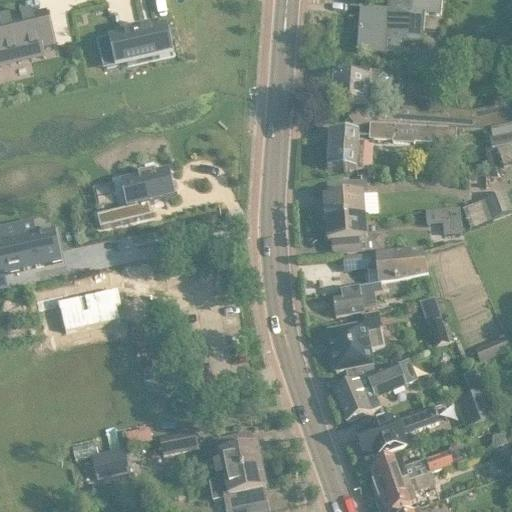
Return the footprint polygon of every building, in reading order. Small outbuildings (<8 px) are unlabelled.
[(355,54),(382,56),(385,56),(386,42),(421,45),(423,15),(439,16),(440,0),(387,0),(386,12),(358,10),(355,54)] [(25,53),(51,47),(43,14),(30,17),(30,16),(19,18),(20,19),(8,22),(8,20),(0,22),(0,55),(25,50),(25,53)] [(106,39),(94,42),(98,58),(110,55),(113,69),(125,67),(172,56),(165,25),(106,38),(106,39)] [(330,107),(367,109),(367,100),(375,95),(397,96),(401,91),(398,85),(398,77),(336,72),(336,80),(332,80),(330,107)] [(443,117),(416,115),(414,111),(402,110),(398,114),(388,114),(385,110),(378,109),(375,113),(355,112),(348,120),(352,126),(368,127),(455,132),(486,135),(490,153),(511,148),(511,109),(477,117),(443,114),(443,117)] [(455,132),(368,127),(367,141),(390,143),(391,145),(412,146),(414,144),(434,146),(433,148),(453,149),(455,132)] [(356,145),(357,136),(328,134),(325,172),(359,175),(362,145),(356,145)] [(125,211),(109,214),(112,227),(151,218),(148,206),(174,200),(166,171),(118,182),(125,211)] [(322,201),(324,223),(364,220),(361,185),(330,187),(331,200),(322,201)] [(503,195),(483,203),(490,222),(510,215),(503,195)] [(440,234),(455,233),(455,217),(440,217),(440,234)] [(326,245),(335,245),(336,257),(382,253),(381,240),(365,241),(364,220),(324,223),(326,245)] [(0,292),(6,291),(2,276),(60,263),(52,232),(0,243),(0,292)] [(342,274),(374,272),(376,289),(427,282),(420,255),(341,260),(342,274)] [(339,294),(339,296),(330,298),(334,320),(362,315),(362,314),(375,312),(373,300),(429,289),(427,282),(376,289),(359,293),(357,292),(339,294)] [(58,297),(32,303),(34,313),(53,309),(55,316),(56,316),(60,335),(59,335),(60,338),(121,324),(121,322),(116,323),(114,311),(118,310),(114,293),(60,305),(58,297)] [(362,327),(326,335),(331,359),(329,362),(330,369),(334,371),(334,376),(372,368),(369,353),(382,351),(378,332),(379,332),(376,316),(360,320),(362,327)] [(441,324),(428,327),(433,350),(446,347),(441,324)] [(504,340),(473,353),(478,366),(509,354),(504,340)] [(358,384),(332,395),(345,425),(379,411),(376,404),(405,389),(395,369),(365,381),(365,382),(358,384)] [(493,421),(482,393),(455,404),(458,415),(466,413),(473,428),(493,421)] [(355,437),(355,438),(364,461),(374,457),(374,459),(404,448),(400,435),(435,422),(431,410),(395,423),(395,422),(355,437)] [(196,452),(194,443),(192,435),(158,441),(161,459),(196,452)] [(247,450),(244,438),(211,445),(214,459),(219,458),(223,478),(259,470),(254,448),(247,450)] [(494,445),(496,452),(507,448),(503,438),(496,440),(494,445)] [(494,472),(500,469),(511,464),(511,459),(507,448),(496,452),(488,455),(494,472)] [(400,460),(383,466),(368,472),(373,486),(372,487),(374,494),(391,489),(429,476),(463,464),(460,453),(450,455),(448,449),(423,458),(425,464),(404,470),(400,460)] [(96,458),(91,459),(97,485),(129,477),(123,452),(96,458)] [(511,475),(511,464),(500,469),(504,479),(511,475)] [(261,493),(264,492),(259,470),(223,478),(215,479),(215,483),(208,484),(212,503),(223,500),(225,511),(233,511),(264,506),(261,493)] [(429,476),(391,489),(374,494),(377,503),(378,502),(381,511),(397,511),(417,505),(413,495),(434,488),(429,476)]
